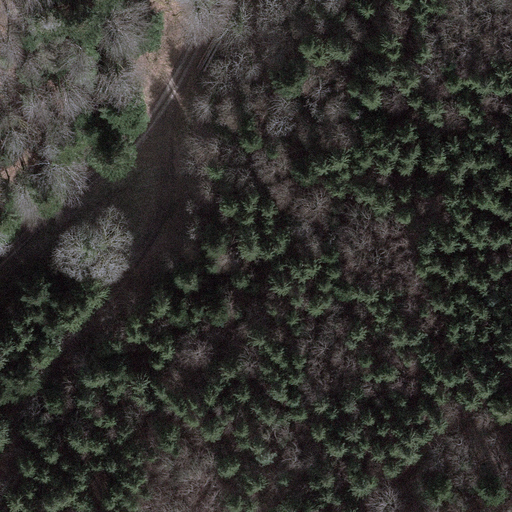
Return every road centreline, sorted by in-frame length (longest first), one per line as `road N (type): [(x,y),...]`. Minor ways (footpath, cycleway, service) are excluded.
road 1 (track): [(161,112),(165,162),(154,207),(25,384),(0,455)]
road 2 (track): [(0,261),(123,157),(161,112),(219,0)]
road 3 (track): [(352,511),(424,438),(511,372)]
